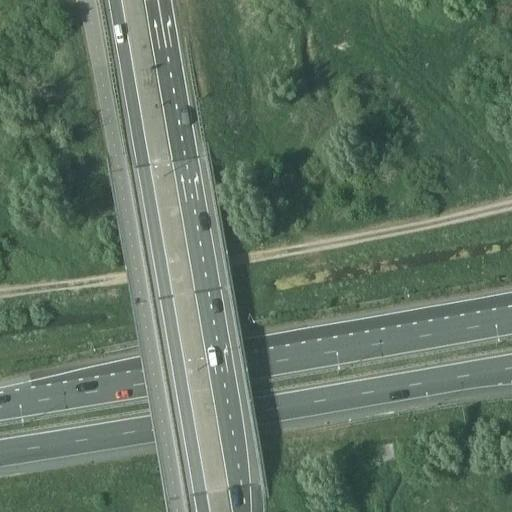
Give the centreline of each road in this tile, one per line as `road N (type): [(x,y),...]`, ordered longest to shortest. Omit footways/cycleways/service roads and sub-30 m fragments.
road 1 (track): [(511,205),(257,259),(0,295)]
road 2 (trunk): [(511,320),(0,407)]
road 3 (trunk): [(0,455),(511,369)]
road 4 (primary): [(117,0),(202,511)]
road 5 (primary): [(238,511),(232,426),(157,0)]
